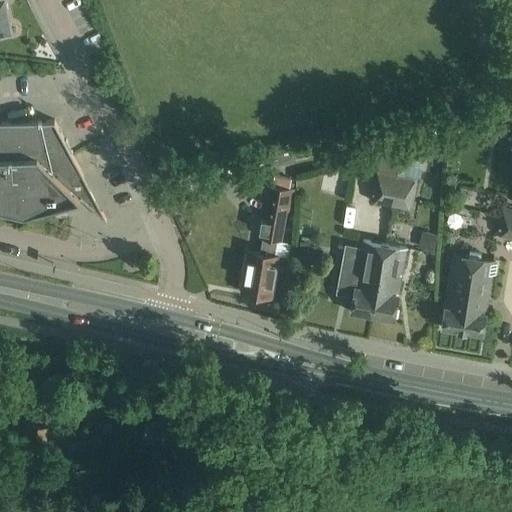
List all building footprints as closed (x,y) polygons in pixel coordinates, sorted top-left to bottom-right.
[(0,0),(0,31),(11,30),(4,0),(0,0)] [(0,209),(25,215),(81,197),(76,192),(78,179),(82,175),(83,176),(84,176),(55,120),(0,122),(0,209)] [(392,203),(398,172),(377,168),(371,199),(392,203)] [(398,172),(392,203),(412,207),(418,176),(398,172)] [(264,252),(249,249),(241,291),(271,297),(278,254),(274,254),(277,238),(281,239),(287,209),(291,209),(294,188),(290,188),(291,178),(276,175),(274,185),(270,184),(266,205),(267,205),(264,219),(262,219),(260,230),(262,231),(261,235),(267,237),(264,252)] [(511,209),(502,208),(497,234),(511,236),(511,209)] [(427,232),(423,248),(434,251),(438,235),(427,232)] [(371,315),(384,244),(363,239),(349,311),(371,315)] [(406,248),(384,244),(371,315),(392,319),(406,248)] [(453,253),(440,327),(481,334),(491,274),(494,275),(496,264),(493,264),(494,260),(453,253)] [(309,268),(310,256),(299,254),(297,266),(309,268)] [(187,416),(178,414),(181,404),(172,402),(169,412),(150,407),(143,436),(180,445),(187,416)] [(27,422),(23,443),(21,450),(44,455),(50,427),(27,422)] [(153,445),(148,469),(165,473),(168,449),(153,445)]
